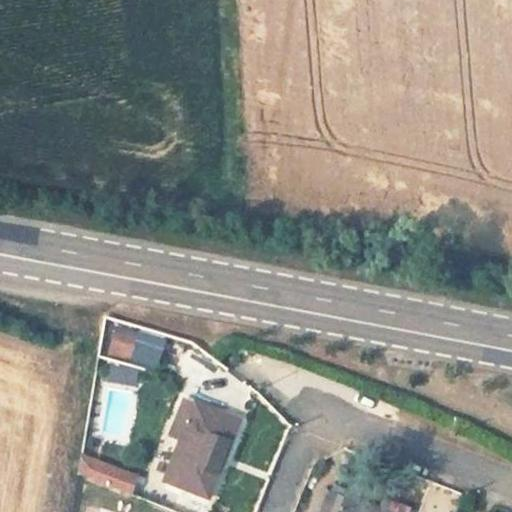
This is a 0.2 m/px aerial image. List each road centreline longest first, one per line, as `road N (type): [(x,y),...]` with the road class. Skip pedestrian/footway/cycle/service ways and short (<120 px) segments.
road 1 (primary): [(511,346),(0,253)]
road 2 (residential): [(511,495),(320,421),(282,511)]
road 3 (unknown): [(511,407),(463,380),(402,326)]
